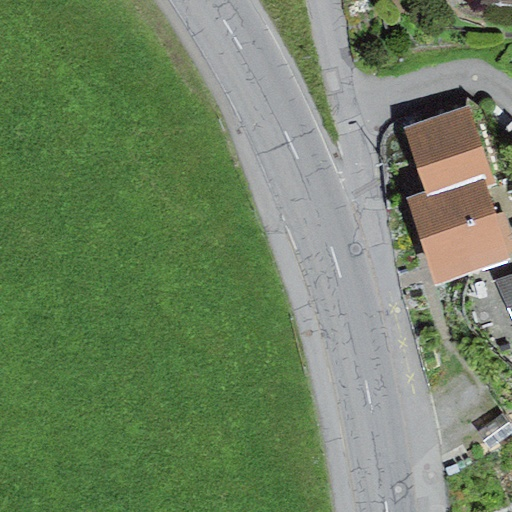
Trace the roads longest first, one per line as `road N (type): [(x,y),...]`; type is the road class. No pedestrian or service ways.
road 1 (secondary): [(329,236),(369,394),(388,511)]
road 2 (secondary): [(210,0),(281,121),(329,236)]
road 3 (residential): [(329,236),(354,174),(354,149),(322,0)]
road 4 (unknown): [(345,109),(481,73),(511,95)]
